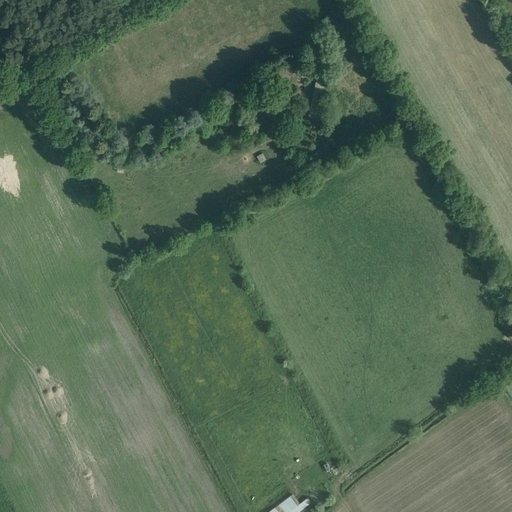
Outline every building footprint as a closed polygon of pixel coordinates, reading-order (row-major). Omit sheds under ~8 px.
[(311,74),(278,67),(275,85),(302,91),(303,86),(303,87),(304,81),(310,82),(311,74)] [(263,86),(270,83),(267,73),(253,78),(254,84),(257,83),(258,86),(262,84),(263,86)] [(329,81),(317,78),(308,123),(320,125),(324,107),(329,108),(330,101),(327,101),(328,97),(326,97),(329,81)] [(290,113),(299,114),(302,100),(297,99),(296,104),(292,103),(290,113)] [(256,158),(260,165),(266,161),(263,155),(256,158)] [(298,511),(311,502),(308,498),(300,503),(293,494),(275,507),(268,511),(298,511)]
